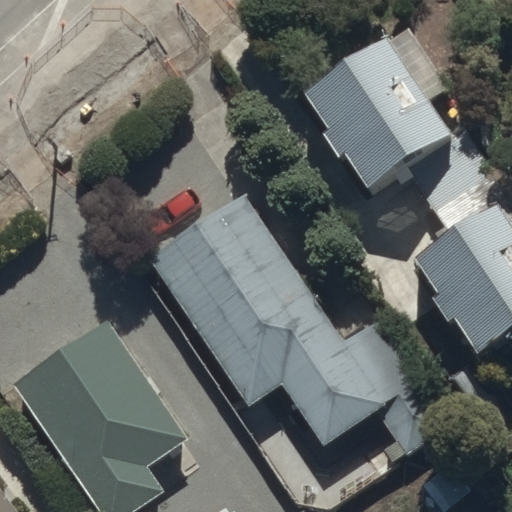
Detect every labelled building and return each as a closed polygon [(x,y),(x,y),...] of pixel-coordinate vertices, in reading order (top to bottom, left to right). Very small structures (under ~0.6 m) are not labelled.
[(411,31),(396,41),(307,100),(332,138),(329,140),(344,163),(349,160),(374,199),(458,144),(433,106),(452,93),(411,31)] [(347,348),(248,200),(152,263),(251,413),(287,390),(326,449),(379,414),(400,447),(388,455),(395,467),(454,428),(384,323),(347,348)] [(511,344),(511,225),(502,210),(421,265),(446,301),(437,307),(454,332),(461,328),(484,363),(511,344)] [(0,343),(4,349),(40,324),(10,282),(0,288),(0,343)] [(192,443),(109,326),(15,393),(99,511),(150,511),(171,497),(152,471),(192,443)] [(17,511),(0,489),(0,511),(17,511)] [(362,511),(299,511),(288,495),(264,511),(364,511),(362,511)]
